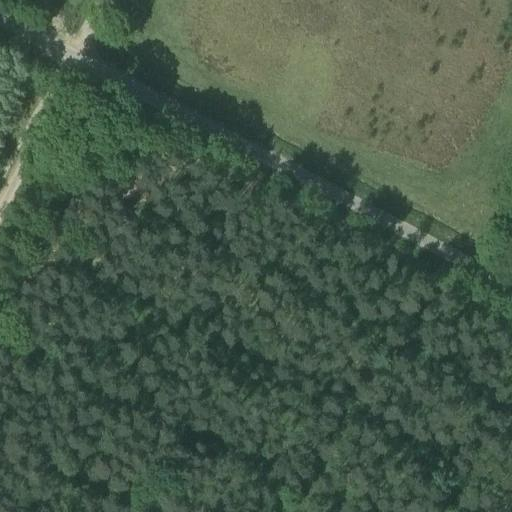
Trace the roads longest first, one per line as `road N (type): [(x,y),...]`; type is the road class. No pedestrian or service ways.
road 1 (unclassified): [(511,289),(0,18)]
road 2 (track): [(0,207),(76,59)]
